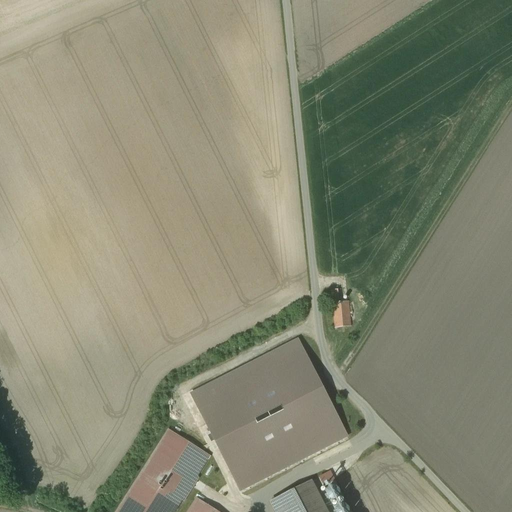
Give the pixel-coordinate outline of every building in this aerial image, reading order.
[(348,302),(332,304),(335,328),(351,327),(348,302)] [(347,436),(298,340),(191,395),(240,491),(347,436)] [(174,511),(210,456),(169,430),(116,511),(174,511)] [(334,511),(352,511),(330,469),(317,476),(329,499),(328,499),(334,511)] [(326,511),(311,482),(272,502),(277,511),(326,511)] [(217,511),(197,499),(188,511),(217,511)]
